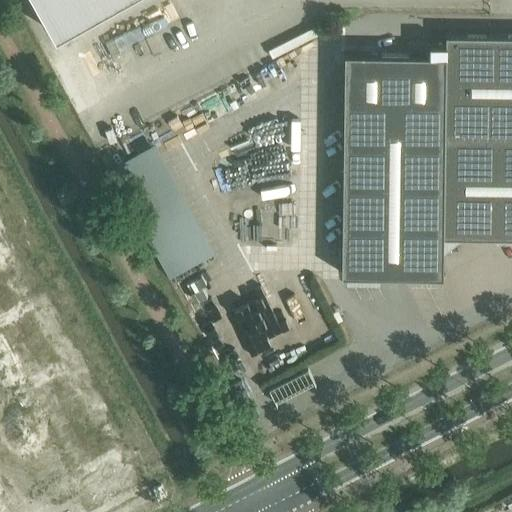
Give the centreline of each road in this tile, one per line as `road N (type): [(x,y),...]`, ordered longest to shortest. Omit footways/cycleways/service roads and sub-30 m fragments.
road 1 (tertiary): [(511,353),(255,483)]
road 2 (tertiary): [(275,511),(511,390)]
